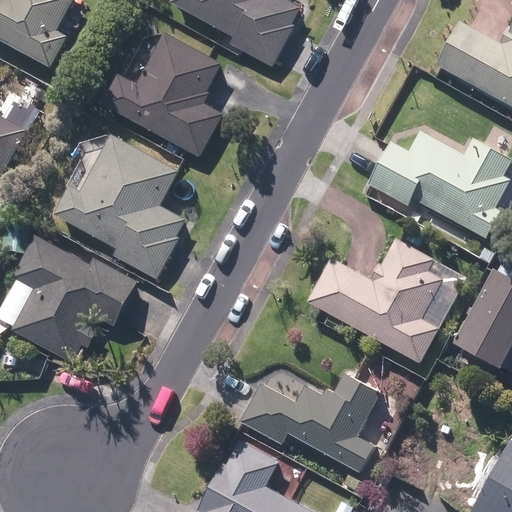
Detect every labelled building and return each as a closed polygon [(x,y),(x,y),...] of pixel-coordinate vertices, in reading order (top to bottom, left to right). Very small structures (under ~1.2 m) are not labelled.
[(0,0),(0,43),(51,71),(67,41),(57,35),(76,1),(74,0),(0,0)] [(176,0),(173,8),(236,42),(233,47),(274,70),(295,31),(291,29),(300,14),(274,0),(176,0)] [(461,27),(438,70),(511,110),(511,32),(502,50),(461,27)] [(120,80),(104,109),(201,161),(223,119),(202,108),(223,69),(165,39),(138,90),(120,80)] [(0,178),(3,180),(27,134),(1,121),(3,117),(0,115),(0,178)] [(465,159),(421,135),(409,156),(392,147),(370,187),(408,209),(412,202),(485,242),(499,216),(494,214),(511,184),(504,180),(511,165),(473,145),(465,159)] [(71,191),(55,220),(119,253),(116,258),(159,281),(180,242),(177,240),(186,225),(160,211),(178,177),(113,142),(83,198),(71,191)] [(36,293),(14,334),(73,366),(83,348),(89,352),(98,335),(92,332),(98,321),(114,330),(137,288),(95,265),(91,271),(37,242),(15,282),(36,293)] [(332,263),(309,306),(420,367),(439,333),(421,324),(443,284),(428,276),(434,265),(396,244),(373,285),(332,263)] [(454,348),(500,372),(511,350),(511,284),(494,275),(454,348)] [(262,389),(242,425),(282,447),(289,436),(361,476),(375,451),(356,441),(379,399),(344,380),(334,398),(327,394),(324,400),(306,390),(296,408),(262,389)] [(228,469),(224,468),(199,511),(305,511),(266,490),(279,466),(241,446),(228,469)] [(511,511),(511,448),(474,511),(511,511)]
